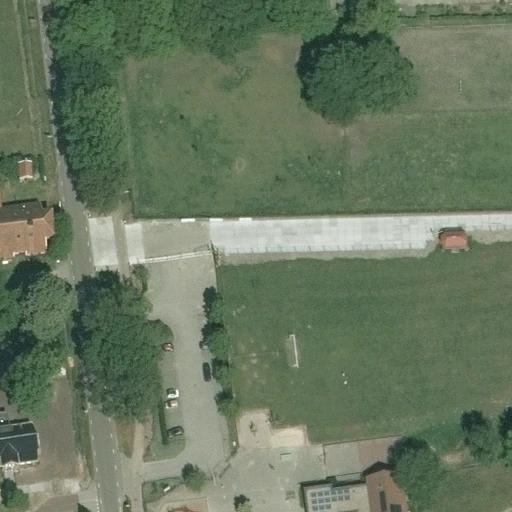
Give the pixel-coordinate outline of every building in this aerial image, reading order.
[(18,166),(19,182),(31,181),(30,165),(18,166)] [(53,242),(50,216),(40,217),(39,206),(0,211),(0,209),(0,260),(13,259),(13,257),(24,255),(25,257),(45,254),(44,243),(53,242)] [(411,226),(410,213),(385,214),(386,227),(411,226)] [(15,467),(35,464),(34,454),(38,453),(35,438),(31,438),(30,428),(0,432),(0,468),(0,469),(1,473),(16,471),(15,467)] [(406,511),(402,478),(368,483),(368,489),(334,493),(333,489),(304,492),(306,508),(310,508),(310,511),(406,511)]
